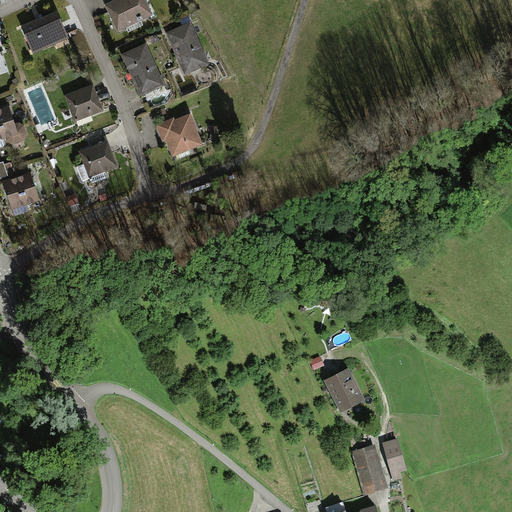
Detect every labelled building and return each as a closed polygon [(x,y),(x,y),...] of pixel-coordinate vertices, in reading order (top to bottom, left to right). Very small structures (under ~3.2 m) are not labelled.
[(145,0),(112,0),(104,4),(117,31),(152,14),(145,0)] [(57,10),(20,25),(31,53),(68,37),(57,10)] [(190,21),(165,33),(183,74),(209,63),(190,21)] [(145,42),(121,53),(140,94),(164,84),(145,42)] [(92,83),(64,95),(75,120),(103,109),(92,83)] [(0,137),(4,136),(5,140),(11,143),(23,139),(26,134),(24,126),(18,122),(15,123),(9,105),(3,107),(0,108),(0,137)] [(173,117),(155,124),(162,142),(166,140),(173,156),(202,144),(190,113),(174,120),(173,117)] [(108,139),(79,151),(89,176),(118,165),(108,139)] [(11,178),(2,181),(11,209),(13,215),(33,209),(31,203),(39,200),(31,172),(23,175),(11,178)] [(74,194),(65,197),(69,207),(78,204),(74,194)] [(321,356),(310,361),(314,370),(324,365),(321,356)] [(349,367),(324,380),(341,413),(365,400),(349,367)] [(398,439),(384,442),(393,479),(402,477),(400,470),(406,469),(398,439)] [(375,445),(352,451),(364,494),(387,488),(375,445)] [(328,511),(378,511),(376,503),(364,507),(348,511),(346,511),(343,500),(327,505),(328,511)]
